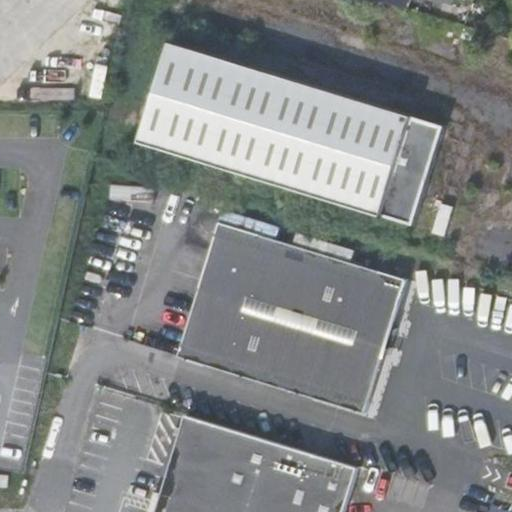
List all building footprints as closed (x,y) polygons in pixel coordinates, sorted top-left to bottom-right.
[(511,0),(500,0),(497,11),(511,15),(511,0)] [(416,225),(448,125),(294,79),(173,42),(143,142),(238,172),(416,225)] [(270,225),(271,221),(227,211),(225,221),(280,234),(281,228),(270,225)] [(457,237),(499,250),(505,231),(463,219),(457,237)] [(222,224),(181,354),(367,411),(386,348),(407,281),(382,273),(222,224)] [(240,435),(187,418),(167,482),(157,511),(346,511),(359,472),(240,435)] [(13,477),(0,474),(0,486),(10,489),(13,477)]
